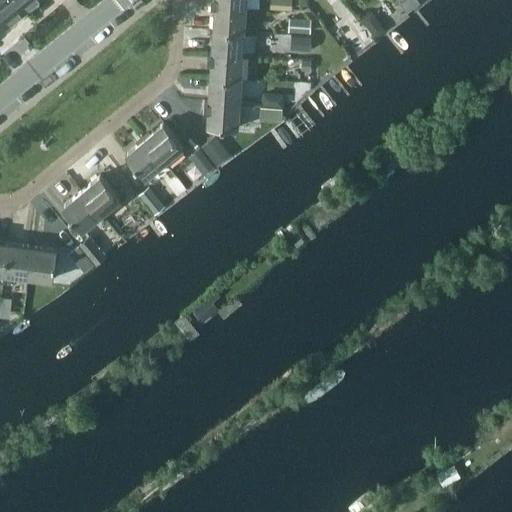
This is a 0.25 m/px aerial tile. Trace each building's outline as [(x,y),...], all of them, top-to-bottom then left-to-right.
[(0,0),(0,15),(7,24),(27,8),(19,0),(0,0)] [(19,0),(27,8),(36,0),(19,0)] [(246,6),(216,4),(214,28),(245,30),(246,6)] [(311,16),(290,15),(290,31),(311,32),(311,16)] [(245,30),(214,28),(212,52),(243,54),(245,30)] [(243,54),(212,52),(211,76),(242,78),(243,54)] [(302,59),(301,70),(310,70),(311,59),(302,59)] [(242,78),(211,76),(209,100),(240,102),(242,78)] [(240,102),(209,100),(208,124),(238,126),(240,102)] [(261,115),(281,116),(282,104),(262,103),(261,115)] [(145,137),(164,161),(183,145),(164,121),(145,137)] [(164,161),(145,137),(126,153),(145,177),(164,161)] [(216,167),(228,157),(211,137),(199,147),(214,165),(216,167)] [(191,154),(206,172),(214,165),(199,147),(191,154)] [(80,190),(100,214),(120,197),(101,173),(80,190)] [(167,206),(149,185),(139,194),(156,214),(167,206)] [(100,214),(80,190),(63,204),(82,228),(100,214)] [(108,255),(90,235),(80,244),(97,264),(108,255)] [(301,237),(294,243),(297,247),(305,241),(301,237)] [(0,240),(0,271),(5,272),(8,242),(0,240)] [(8,242),(5,272),(28,275),(32,245),(8,242)] [(32,245),(28,275),(53,279),(57,248),(32,245)] [(78,245),(69,253),(77,262),(86,254),(78,245)] [(3,304),(13,305),(14,296),(4,295),(3,304)] [(206,300),(194,310),(203,320),(214,310),(206,300)] [(454,465),(438,474),(443,485),(459,476),(454,465)]
